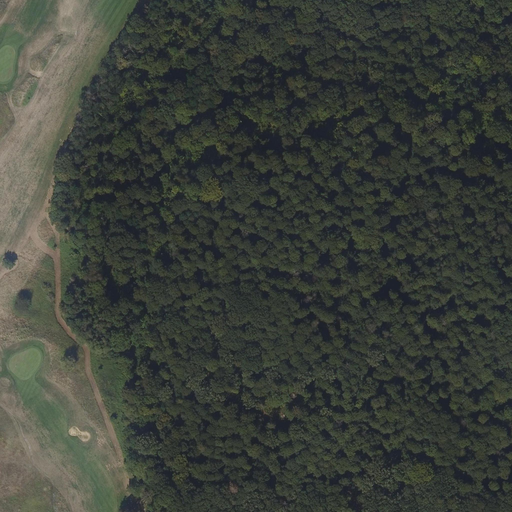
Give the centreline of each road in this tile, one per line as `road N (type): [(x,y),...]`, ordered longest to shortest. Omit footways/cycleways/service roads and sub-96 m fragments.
road 1 (track): [(263,0),(167,90),(106,184),(101,261),(130,341),(144,497)]
road 2 (track): [(144,497),(511,493)]
